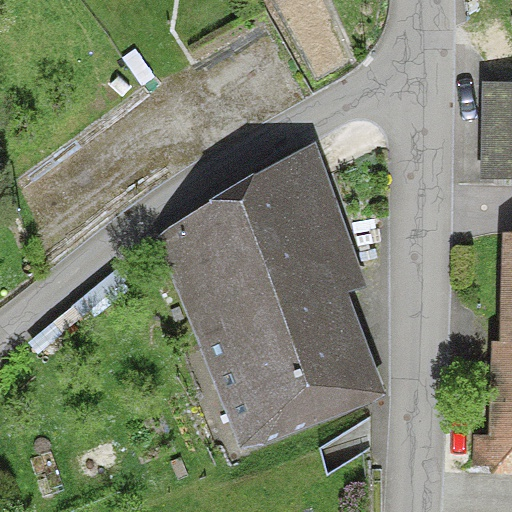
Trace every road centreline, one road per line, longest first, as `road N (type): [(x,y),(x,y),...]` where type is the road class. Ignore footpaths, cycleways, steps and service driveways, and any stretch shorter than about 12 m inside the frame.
road 1 (residential): [(420,86),(350,97),(199,183),(129,228),(0,335)]
road 2 (residential): [(420,86),(411,511)]
